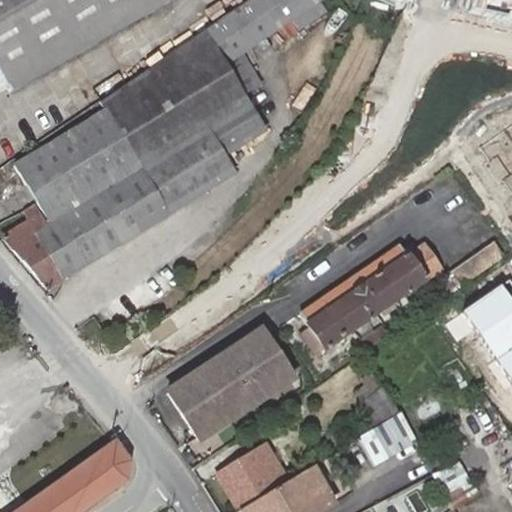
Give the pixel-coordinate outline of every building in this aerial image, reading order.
[(180,0),(0,0),(0,93),(3,99),(180,0)] [(312,3),(317,0),(252,0),(51,137),(56,144),(47,150),(18,168),(55,224),(50,227),(34,204),(24,211),(30,222),(3,240),(47,290),(229,173),(218,156),(258,129),(237,94),(252,85),(233,53),(284,22),(290,32),(319,15),(312,3)] [(511,0),(459,0),(457,13),(511,24),(511,0)] [(511,126),(475,153),(511,204),(511,126)] [(502,256),(493,243),(450,272),(459,286),(502,256)] [(404,257),(399,249),(300,312),(322,346),(438,270),(422,246),(404,257)] [(511,304),(500,287),(445,325),(457,342),(473,331),(511,387),(511,304)] [(361,356),(367,352),(388,337),(381,327),(354,346),(361,356)] [(292,378),(260,331),(167,394),(199,441),(292,378)] [(355,383),(374,423),(395,413),(376,374),(355,383)] [(399,413),(370,431),(386,458),(415,444),(399,413)] [(511,429),(484,440),(494,467),(511,460),(511,429)] [(126,461),(112,442),(106,446),(14,511),(78,511),(125,479),(126,461)] [(274,490),(287,481),(264,446),(217,473),(240,510),(260,498),(274,490)] [(447,499),(473,487),(462,464),(436,477),(447,499)] [(260,498),(240,510),(241,511),(319,511),(328,507),(307,469),(287,481),(274,490),(260,498)]
